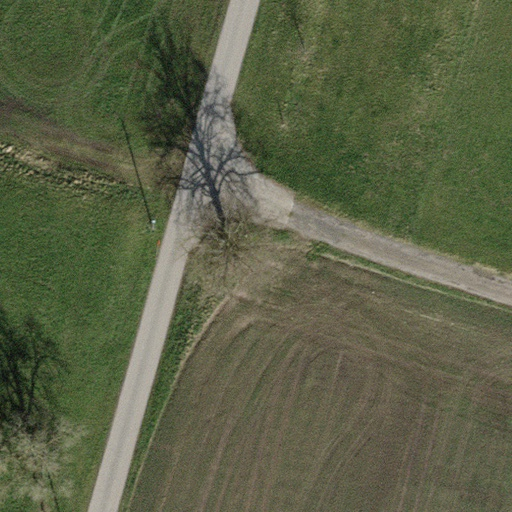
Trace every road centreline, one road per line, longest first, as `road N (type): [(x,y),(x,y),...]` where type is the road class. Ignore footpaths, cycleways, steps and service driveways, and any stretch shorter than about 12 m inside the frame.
road 1 (track): [(108,511),(254,0)]
road 2 (track): [(205,176),(346,236),(511,287)]
